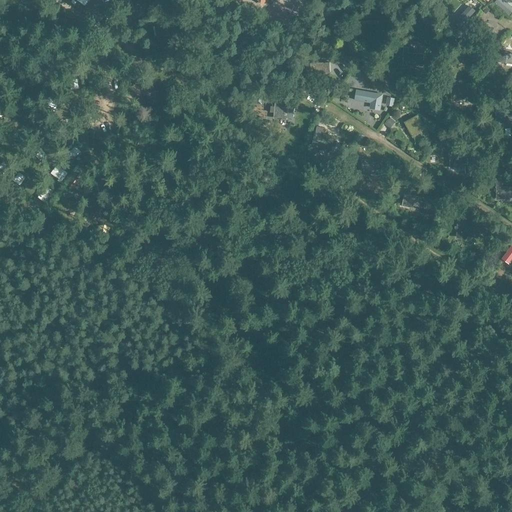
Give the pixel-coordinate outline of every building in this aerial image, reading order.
[(498,20),(509,10),(500,1),(490,11),(498,20)] [(12,21),(0,7),(0,30),(1,30),(8,39),(19,30),(12,21)] [(359,21),(359,37),(372,38),(372,36),(379,36),(379,21),(359,21)] [(404,57),(403,66),(424,67),(425,54),(409,53),(409,47),(404,47),(404,53),(404,57)] [(511,53),(492,50),(491,58),(498,59),(498,62),(493,61),(492,66),(498,67),(499,63),(511,64),(511,53)] [(331,62),(311,63),(311,74),(331,73),(331,62)] [(450,85),(451,94),(452,102),(465,100),(465,98),(469,97),(467,86),(457,88),(456,84),(450,85)] [(354,101),(370,103),(369,109),(380,111),(383,94),(356,90),(354,101)] [(387,98),(386,105),(393,107),(394,99),(387,98)] [(288,109),(275,107),(274,107),(273,120),(286,122),(286,119),(293,120),(294,105),(288,104),(288,109)] [(506,109),(496,109),(496,120),(499,120),(500,128),(511,127),(511,114),(506,115),(506,109)] [(421,137),(420,126),(409,126),(409,119),(402,120),(403,140),(416,139),(416,137),(421,137)] [(334,137),(322,134),(324,128),(317,127),(316,133),(315,133),(312,147),(331,151),(334,137)] [(457,154),(450,153),(450,170),(463,169),(463,167),(468,167),(468,156),(457,156),(457,154)] [(362,160),(362,177),(380,178),(380,165),(369,164),(369,160),(362,160)] [(510,198),(511,197),(511,187),(501,187),(501,181),(496,181),(497,200),(510,200),(510,198)] [(428,199),(410,195),(411,191),(405,190),(402,206),(418,210),(419,207),(426,209),(428,199)] [(469,239),(469,237),(474,237),(474,227),(464,227),(464,222),(457,222),(457,239),(469,239)] [(511,246),(502,260),(509,265),(511,260),(511,246)]
